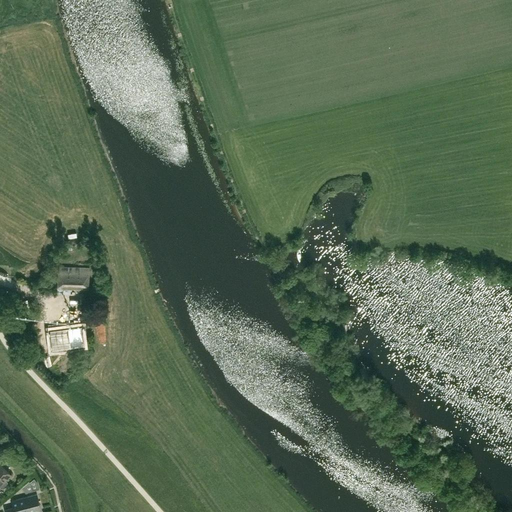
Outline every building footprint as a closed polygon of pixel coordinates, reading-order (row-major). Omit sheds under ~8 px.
[(88,288),(89,268),(59,266),(58,287),(88,288)] [(85,346),(82,326),(50,330),(52,350),(85,346)] [(6,479),(8,477),(11,474),(1,464),(5,460),(0,454),(0,485),(2,487),(5,487),(8,484),(8,481),(6,479)] [(29,480),(22,487),(26,492),(39,488),(37,481),(35,478),(30,481),(29,480)] [(26,511),(41,508),(37,494),(12,500),(13,507),(6,509),(6,511),(26,511)]
